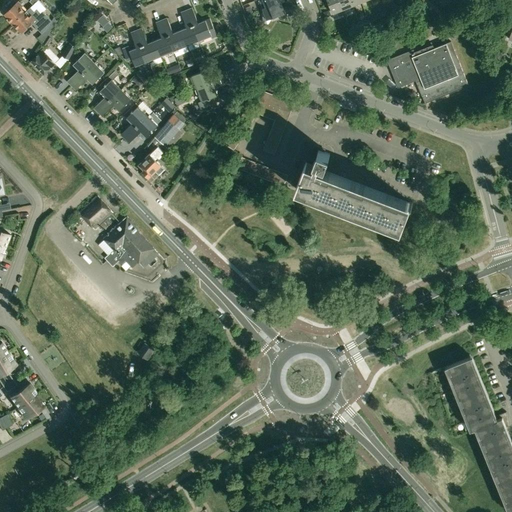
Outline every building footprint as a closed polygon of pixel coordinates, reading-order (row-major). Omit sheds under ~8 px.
[(263,8),(281,1),(281,2),(285,0),(284,0),(260,0),(263,8)] [(327,0),(331,9),(333,13),(343,9),(338,0),(327,0)] [(338,0),(343,9),(352,6),(349,0),(338,0)] [(4,14),(13,23),(25,11),(21,7),(23,5),(19,1),(4,14)] [(296,14),(293,5),(287,8),(287,5),(283,7),(281,2),(281,1),(263,8),(263,23),(268,24),(271,20),(270,18),(279,15),(280,20),(296,14)] [(25,12),(25,11),(13,23),(22,32),(32,23),(42,33),(45,30),(52,20),(43,11),(41,13),(37,9),(34,11),(30,7),(25,12)] [(210,18),(205,20),(198,23),(192,7),(186,10),(199,41),(211,36),(212,38),(217,36),(210,18)] [(381,18),(387,15),(385,10),(385,11),(383,7),(378,10),(380,13),(379,13),(381,18)] [(187,27),(180,30),(186,46),(199,41),(186,10),(181,12),(187,27)] [(113,26),(108,22),(109,21),(103,15),(98,20),(103,26),(103,28),(107,32),(113,26)] [(167,17),(161,20),(174,51),(186,46),(180,30),(173,33),(167,17)] [(162,37),(155,40),(161,56),(174,51),(161,20),(156,22),(162,37)] [(142,28),(136,30),(149,61),(161,56),(155,40),(148,43),(142,28)] [(136,66),(149,61),(136,30),(131,32),(137,47),(130,50),(129,46),(122,48),(128,61),(133,59),(136,66)] [(43,43),(45,44),(47,45),(54,36),(49,33),(43,43)] [(77,41),(71,38),(62,55),(68,58),(77,41)] [(211,46),(218,44),(216,38),(209,40),(211,46)] [(451,41),(447,43),(434,48),(433,45),(417,51),(436,99),(469,85),(451,41)] [(123,53),(121,50),(120,47),(120,46),(115,49),(119,55),(123,53)] [(44,74),(56,63),(43,49),(31,61),(44,74)] [(398,86),(416,79),(425,103),(436,99),(417,51),(414,52),(413,50),(387,60),(398,86)] [(67,81),(72,85),(90,66),(95,62),(85,52),(73,64),(79,69),(67,81)] [(95,82),(105,72),(95,62),(90,66),(72,85),(76,89),(87,78),(93,83),(95,82)] [(141,68),(144,75),(157,69),(154,62),(141,68)] [(174,66),(167,68),(167,69),(169,75),(176,72),(176,71),(174,66)] [(192,75),(197,88),(228,76),(226,70),(210,76),(208,69),(192,75)] [(94,108),(98,112),(114,96),(121,88),(113,80),(118,74),(115,70),(97,88),(105,96),(94,108)] [(215,103),(213,97),(218,95),(215,87),(230,82),(228,76),(197,88),(202,101),(198,102),(201,109),(215,103)] [(131,99),(121,88),(114,96),(98,112),(102,116),(114,105),(120,110),(131,99)] [(268,92),(263,90),(259,101),(264,103),(268,92)] [(273,94),(268,92),(264,103),(267,104),(269,105),(273,94)] [(278,96),(273,94),(269,105),(272,106),(274,107),(278,96)] [(283,98),(278,96),(274,107),(279,109),(283,98)] [(175,106),(166,98),(161,103),(170,111),(175,106)] [(288,100),(283,98),(279,109),(284,111),(288,100)] [(290,113),(294,102),(288,100),(284,111),(290,113)] [(263,115),(267,104),(264,103),(259,101),(255,111),(258,113),(263,115)] [(268,117),(272,106),(269,105),(267,104),(263,115),(268,117)] [(120,134),(125,139),(141,122),(148,115),(138,106),(134,110),(131,107),(124,115),(132,123),(120,134)] [(255,117),(258,113),(255,111),(247,106),(244,111),(255,117)] [(277,114),(279,109),(274,107),(272,106),(268,117),(274,120),(275,119),(277,114)] [(284,111),(279,109),(277,114),(288,118),(290,113),(284,111)] [(241,115),(252,122),(255,117),(244,111),(241,115)] [(288,118),(277,114),(275,119),(286,123),(288,118)] [(158,125),(148,115),(141,122),(125,139),(129,143),(140,131),(146,137),(158,125)] [(179,121),(173,115),(169,120),(155,136),(165,145),(180,129),(175,125),(179,121)] [(238,120),(249,127),(252,122),(241,115),(238,120)] [(275,119),(274,120),(273,124),(284,128),(286,123),(275,119)] [(235,125),(246,131),(249,127),(238,120),(235,125)] [(284,128),(273,124),(271,129),(283,134),(284,128)] [(232,129),(243,136),(246,131),(235,125),(232,129)] [(243,136),(232,129),(229,134),(240,141),(243,136)] [(283,134),(271,129),(269,134),(281,139),(283,134)] [(226,139),(237,145),(240,141),(229,134),(226,139)] [(281,139),(269,134),(267,139),(279,144),(281,139)] [(237,145),(226,139),(223,143),(234,150),(237,145)] [(279,144),(267,139),(265,145),(277,149),(279,144)] [(401,229),(406,216),(411,202),(319,167),(320,163),(325,165),(330,153),(322,151),(323,148),(314,144),(312,150),(318,152),(314,161),(315,162),(314,165),(306,161),(295,189),(401,229)] [(277,149),(265,145),(263,150),(275,154),(277,149)] [(149,177),(155,171),(159,174),(165,168),(162,165),(167,159),(161,153),(163,151),(158,146),(151,154),(150,153),(145,158),(147,159),(140,165),(144,169),(143,171),(149,177)] [(237,168),(242,170),(247,159),(242,157),(237,168)] [(252,161),(247,159),(242,170),(248,172),(252,161)] [(248,172),(253,174),(257,163),(252,161),(248,172)] [(253,174),(258,176),(262,165),(257,163),(253,174)] [(258,176),(263,178),(267,167),(262,165),(258,176)] [(273,169),(267,167),(263,178),(268,180),(273,169)] [(268,180),(273,182),(278,171),(273,169),(268,180)] [(273,182),(278,184),(283,173),(278,171),(273,182)] [(288,175),(283,173),(278,184),(284,186),(288,175)] [(98,195),(79,212),(95,229),(114,212),(98,195)] [(450,225),(455,212),(445,208),(440,222),(450,225)] [(154,258),(159,253),(154,248),(140,232),(137,226),(127,216),(104,238),(114,249),(106,256),(113,264),(119,258),(125,260),(132,267),(139,261),(144,267),(149,262),(152,265),(157,261),(154,258)] [(0,230),(0,244),(5,246),(10,234),(0,230)] [(0,342),(0,358),(9,352),(2,342),(0,342)] [(155,349),(145,342),(137,353),(147,360),(155,349)] [(0,374),(16,363),(9,352),(0,358),(0,374)] [(470,357),(448,366),(473,429),(475,428),(508,511),(511,511),(511,440),(506,426),(508,426),(507,415),(495,419),(470,357)] [(13,380),(3,387),(7,391),(16,385),(13,380)] [(10,396),(18,407),(37,393),(30,383),(10,396)] [(45,404),(37,393),(18,407),(25,418),(45,404)] [(7,427),(13,424),(7,414),(2,417),(7,427)]
